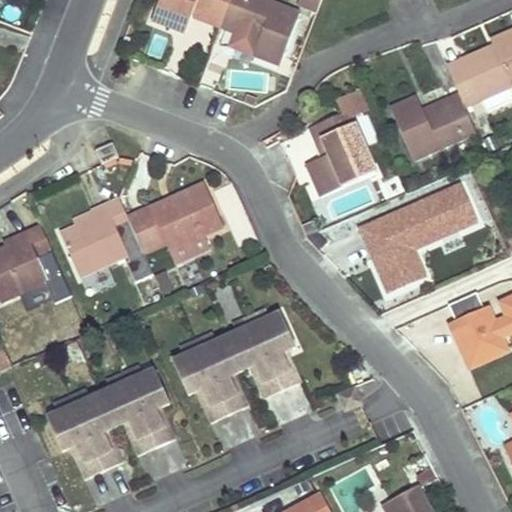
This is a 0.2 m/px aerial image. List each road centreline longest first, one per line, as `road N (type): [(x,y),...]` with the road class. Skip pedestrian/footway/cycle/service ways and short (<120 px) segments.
road 1 (residential): [(229,151),(281,249),(428,404),(482,511)]
road 2 (residential): [(495,0),(326,59),(305,76),(289,110),(229,151)]
road 3 (residential): [(59,85),(229,151)]
road 4 (unknown): [(374,345),(511,280)]
